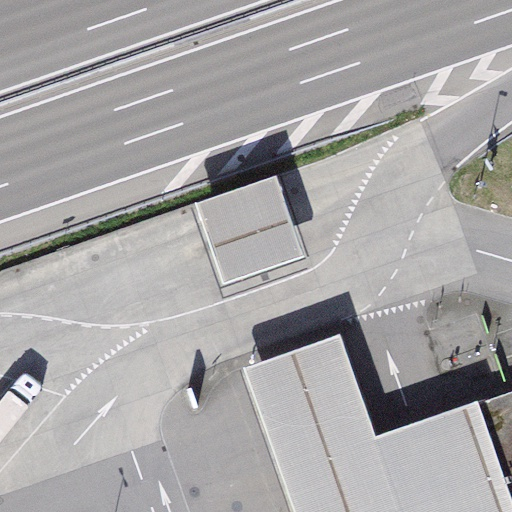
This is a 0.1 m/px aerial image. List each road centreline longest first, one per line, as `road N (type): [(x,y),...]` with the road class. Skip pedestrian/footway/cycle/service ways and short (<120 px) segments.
road 1 (motorway): [(0,169),(489,0)]
road 2 (unknown): [(143,482),(11,345)]
road 3 (motorway): [(114,0),(0,39)]
